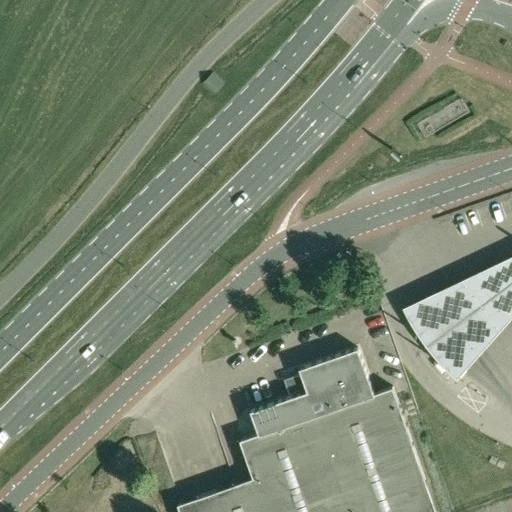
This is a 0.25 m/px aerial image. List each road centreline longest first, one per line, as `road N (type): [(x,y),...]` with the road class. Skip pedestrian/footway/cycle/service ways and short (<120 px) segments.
road 1 (unclassified): [(0,511),(243,284),(378,213),(511,171)]
road 2 (primary): [(342,0),(0,355)]
road 3 (unclassified): [(264,0),(190,70),(0,291)]
road 4 (primary): [(0,429),(247,180)]
road 5 (primary): [(511,3),(446,3),(406,36),(354,100),(247,180)]
road 6 (primary): [(247,180),(408,0)]
